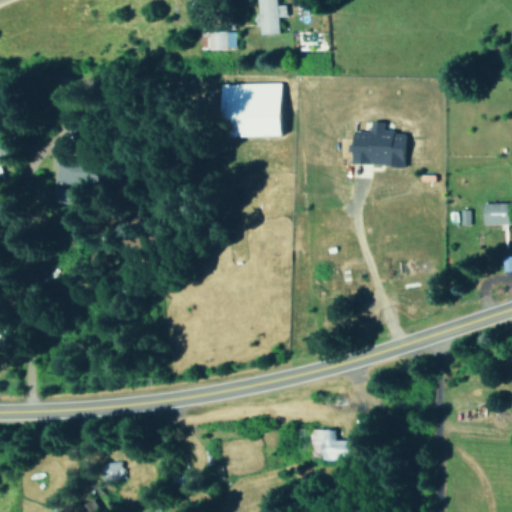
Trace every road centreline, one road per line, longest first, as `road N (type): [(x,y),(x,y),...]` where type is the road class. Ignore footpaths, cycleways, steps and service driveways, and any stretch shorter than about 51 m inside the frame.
road 1 (tertiary): [(511,310),(349,366),(176,399),(0,412)]
road 2 (residential): [(0,75),(43,81),(66,110),(58,147),(29,167),(30,412)]
